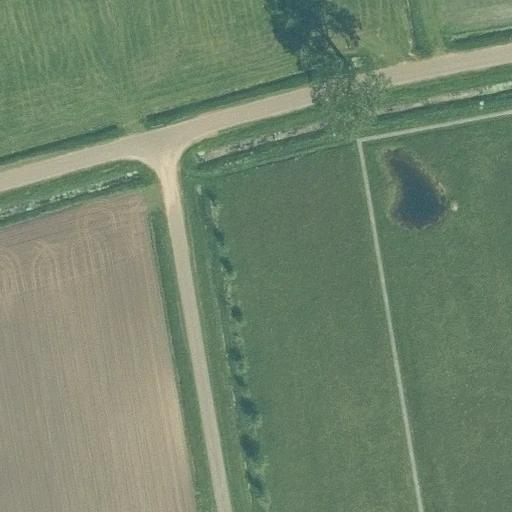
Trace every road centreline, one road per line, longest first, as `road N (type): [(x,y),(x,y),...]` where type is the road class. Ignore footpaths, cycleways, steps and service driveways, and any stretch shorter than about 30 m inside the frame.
road 1 (unclassified): [(224,511),(159,134)]
road 2 (unclassified): [(159,134),(511,49)]
road 3 (unclassified): [(0,179),(159,134)]
